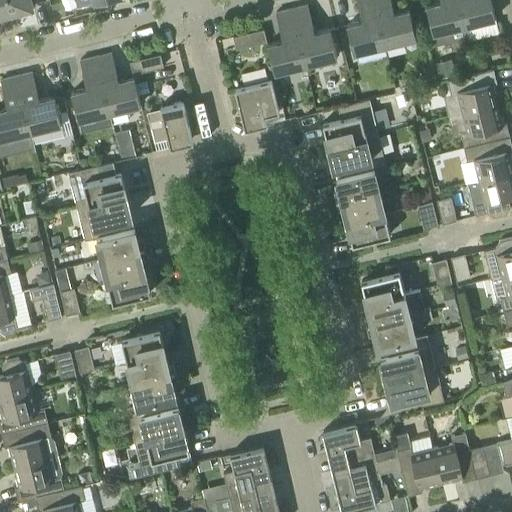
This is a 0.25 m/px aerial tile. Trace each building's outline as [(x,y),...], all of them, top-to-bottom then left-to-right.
[(9,0),(0,0),(0,15),(12,13),(9,0)] [(9,0),(12,13),(33,8),(31,0),(9,0)] [(354,53),(384,45),(373,0),(356,0),(362,21),(347,25),(354,53)] [(373,0),(384,45),(416,37),(409,10),(394,13),(390,0),(373,0)] [(464,26),(457,0),(440,0),(441,2),(426,5),(430,22),(425,23),(431,45),(466,37),(464,26)] [(457,0),(464,26),(495,18),(490,0),(457,0)] [(67,16),(63,1),(52,4),(56,19),(67,16)] [(292,8),(305,64),(336,57),(329,29),(314,33),(307,4),(292,8)] [(305,64),(292,8),(276,12),(282,40),(267,44),(274,72),(305,64)] [(264,28),(233,35),(236,48),(267,41),(264,28)] [(111,52),(96,56),(109,112),(140,104),(133,76),(118,80),(111,52)] [(164,66),(161,53),(130,61),(133,73),(164,66)] [(78,120),(109,112),(96,56),(80,60),(87,88),(71,92),(78,120)] [(474,64),(475,72),(486,70),(484,62),(474,64)] [(439,78),(457,74),(454,63),(436,67),(439,78)] [(457,92),(462,112),(496,104),(491,83),(496,82),(493,68),(486,70),(475,72),(447,79),(450,94),(457,92)] [(434,79),(431,70),(424,72),(426,81),(434,79)] [(61,124),(58,112),(67,110),(62,94),(54,97),(54,96),(39,99),(32,71),(16,75),(30,131),(33,143),(51,138),(49,127),(61,124)] [(0,138),(30,131),(16,75),(0,79),(7,107),(0,109),(0,138)] [(279,111),(271,79),(235,87),(243,120),(247,119),(249,128),(268,123),(266,114),(279,111)] [(412,89),(414,99),(420,98),(418,88),(412,89)] [(328,144),(377,132),(369,98),(357,101),(344,104),(347,116),(322,122),(328,144)] [(191,133),(183,100),(160,106),(165,124),(151,128),(155,141),(168,138),(171,147),(190,142),(188,134),(191,133)] [(496,104),(462,112),(467,132),(460,134),(463,147),(509,136),(506,123),(501,124),(496,104)] [(123,158),(134,155),(136,155),(130,129),(117,132),(123,158)] [(430,139),(427,129),(419,131),(422,141),(430,139)] [(358,160),(361,171),(361,172),(374,169),(386,166),(377,132),(328,144),(333,166),(358,160)] [(511,149),(511,147),(509,136),(463,147),(467,161),(474,159),(479,180),(511,171),(511,167),(508,151),(511,149)] [(420,157),(410,160),(412,168),(422,165),(420,157)] [(68,171),(77,206),(126,194),(121,172),(109,175),(106,162),(68,171)] [(361,172),(361,171),(336,178),(341,200),(379,191),(374,169),(361,172)] [(475,215),(486,212),(493,216),(505,213),(510,206),(507,196),(511,194),(511,171),(479,180),(467,182),(475,215)] [(2,178),(4,187),(28,181),(26,174),(20,176),(19,173),(2,178)] [(432,201),(430,193),(427,193),(426,190),(418,192),(418,195),(416,196),(418,204),(432,201)] [(379,191),(341,200),(347,221),(384,212),(379,191)] [(126,194),(77,206),(85,239),(96,236),(110,233),(107,222),(131,216),(126,194)] [(442,223),(456,220),(450,196),(436,199),(442,223)] [(35,211),(32,201),(22,203),(25,214),(35,211)] [(418,204),(423,227),(437,224),(432,201),(418,204)] [(384,212),(347,221),(352,243),(390,234),(384,212)] [(134,227),(110,233),(96,236),(97,236),(102,258),(139,249),(134,227)] [(495,246),(502,275),(511,272),(511,237),(499,239),(495,246)] [(42,250),(40,242),(29,245),(31,252),(42,250)] [(58,246),(52,248),(54,256),(60,254),(58,246)] [(107,280),(145,271),(139,249),(102,258),(107,280)] [(470,277),(464,254),(450,257),(456,281),(470,277)] [(0,296),(9,294),(4,272),(11,272),(7,258),(0,260),(0,296)] [(437,285),(451,282),(445,258),(431,262),(437,285)] [(55,270),(60,291),(71,288),(66,267),(55,270)] [(145,271),(107,280),(113,302),(150,293),(145,271)] [(361,280),(366,303),(404,293),(399,271),(361,280)] [(49,283),(46,272),(36,275),(38,286),(49,283)] [(511,272),(502,275),(507,295),(500,297),(503,310),(511,308),(511,272)] [(47,319),(61,315),(53,283),(29,289),(32,299),(42,297),(47,319)] [(71,288),(60,291),(66,314),(80,311),(74,287),(71,288)] [(456,303),(453,292),(443,294),(446,306),(456,303)] [(372,324),(409,315),(404,293),(366,303),(372,324)] [(13,333),(17,327),(9,294),(0,296),(0,335),(1,336),(13,333)] [(372,324),(377,345),(377,346),(402,340),(415,337),(415,336),(409,315),(372,324)] [(122,339),(127,361),(165,352),(159,329),(122,339)] [(402,340),(405,351),(380,357),(385,379),(435,367),(427,334),(415,336),(415,337),(402,340)] [(88,345),(74,349),(80,372),(94,369),(88,345)] [(466,347),(456,349),(458,359),(468,357),(466,347)] [(77,378),(70,350),(56,353),(62,377),(68,375),(69,380),(77,378)] [(165,352),(127,361),(132,382),(170,373),(165,352)] [(0,397),(32,390),(25,361),(18,357),(6,359),(2,366),(4,374),(0,374),(0,397)] [(416,396),(418,407),(443,401),(435,367),(385,379),(391,402),(416,396)] [(489,370),(480,373),(483,384),(492,382),(489,370)] [(151,402),(175,395),(170,373),(132,382),(138,404),(151,401),(151,402)] [(511,379),(502,382),(506,396),(511,394),(511,379)] [(44,408),(37,410),(32,390),(0,397),(0,406),(3,418),(0,418),(0,426),(1,433),(47,422),(44,408)] [(134,441),(183,429),(178,407),(154,413),(151,402),(151,401),(138,404),(126,407),(134,441)] [(374,418),(376,426),(390,422),(388,415),(374,418)] [(47,422),(1,433),(5,446),(9,445),(14,466),(59,455),(55,438),(51,435),(47,422)] [(360,439),(356,423),(323,431),(333,471),(376,460),(370,436),(360,439)] [(143,475),(167,469),(164,457),(189,451),(183,429),(134,441),(143,475)] [(420,486),(441,481),(432,447),(412,452),(407,430),(393,434),(398,455),(401,466),(407,494),(421,491),(420,486)] [(453,442),(432,447),(441,481),(461,477),(462,481),(475,478),(468,449),(469,449),(465,432),(451,435),(453,442)] [(511,461),(511,438),(496,442),(482,446),(489,474),(503,471),(502,464),(511,461)] [(223,472),(229,496),(273,485),(263,445),(230,454),(234,469),(223,472)] [(482,446),(469,449),(468,449),(475,478),(489,474),(482,446)] [(64,489),(61,476),(63,471),(59,455),(14,466),(19,486),(15,487),(18,501),(36,497),(35,496),(64,489)] [(343,510),(376,502),(372,486),(382,484),(379,472),(401,466),(398,455),(376,460),(333,471),(343,510)] [(198,461),(200,470),(213,467),(211,458),(198,461)] [(141,491),(139,482),(129,484),(131,493),(141,491)] [(43,509),(44,511),(93,511),(89,497),(85,499),(81,485),(64,489),(35,496),(36,497),(39,510),(43,509)] [(233,511),(279,511),(273,485),(229,496),(233,511)] [(389,490),(384,492),(388,511),(409,506),(406,493),(391,496),(389,490)] [(192,507),(172,511),(171,511),(207,511),(205,502),(204,497),(190,500),(192,507)] [(205,502),(207,511),(219,511),(216,499),(205,502)]
